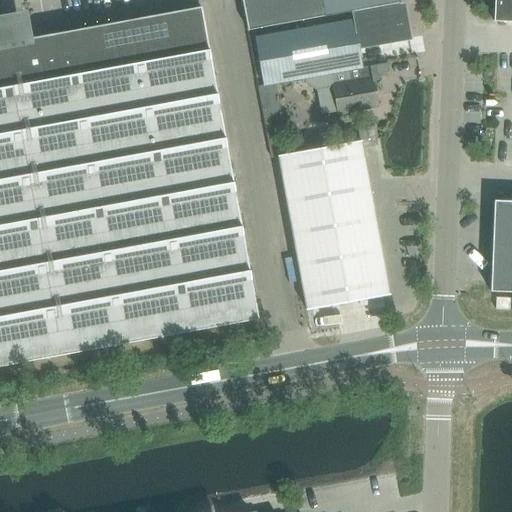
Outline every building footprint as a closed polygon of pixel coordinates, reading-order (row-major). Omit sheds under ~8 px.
[(324,17),(321,0),(241,0),(247,31),(324,17)] [(352,11),(398,2),(398,0),(321,0),(324,17),(352,11)] [(511,0),(493,0),(493,21),(511,22),(511,0)] [(352,11),(358,47),(408,38),(402,6),(398,7),(398,2),(352,11)] [(0,26),(0,365),(257,319),(200,8),(21,41),(18,23),(0,26)] [(362,68),(358,47),(352,11),(324,17),(326,24),(254,38),(263,86),(362,68)] [(385,64),(362,68),(304,79),(305,83),(317,91),(324,90),(328,115),(336,114),(336,115),(377,108),(373,83),(387,73),(385,64)] [(306,310),(358,300),(388,295),(360,141),(278,156),(306,310)] [(511,201),(493,201),(489,292),(511,292),(511,201)]
